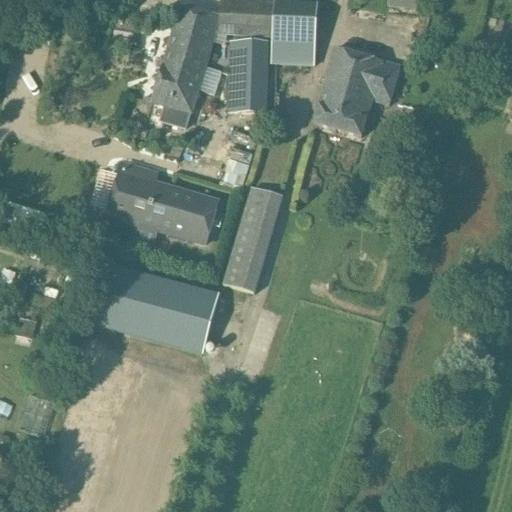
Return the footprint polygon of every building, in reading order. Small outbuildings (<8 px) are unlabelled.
[(419,0),(387,0),(387,8),(419,11),(419,0)] [(273,39),(274,5),(262,5),(215,4),(215,20),(178,14),(150,106),(164,110),(160,123),(186,131),(190,118),(194,119),(201,94),(214,98),(221,73),(208,69),(218,38),(273,39)] [(317,7),(274,5),(273,39),(271,67),(314,69),(317,7)] [(271,45),(230,44),(227,116),(263,117),(266,101),(266,95),(267,95),(269,79),(271,45)] [(400,70),(335,51),(314,127),(362,140),(372,104),(389,109),(400,70)] [(174,146),(170,158),(180,160),(183,149),(174,146)] [(155,189),(158,178),(124,168),(121,179),(119,178),(107,219),(141,229),(136,245),(154,250),(159,235),(206,249),(218,207),(155,189)] [(246,180),(227,174),(222,189),(241,195),(246,180)] [(278,219),(283,199),(253,190),(247,210),(278,219)] [(278,219),(247,210),(223,286),(254,296),(278,219)] [(219,298),(110,269),(94,327),(204,357),(219,298)] [(18,320),(15,334),(32,338),(36,324),(18,320)] [(26,398),(21,432),(46,436),(51,401),(26,398)] [(0,437),(0,454),(3,456),(11,449),(8,440),(0,437)]
